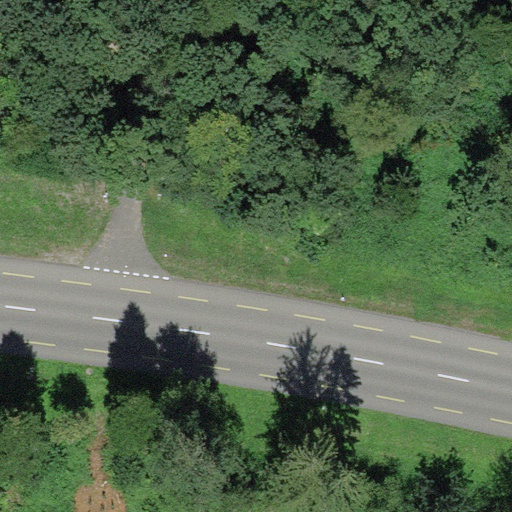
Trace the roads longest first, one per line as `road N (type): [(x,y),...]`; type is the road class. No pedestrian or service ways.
road 1 (tertiary): [(0,302),(391,355),(511,391)]
road 2 (track): [(110,315),(126,162),(99,0)]
